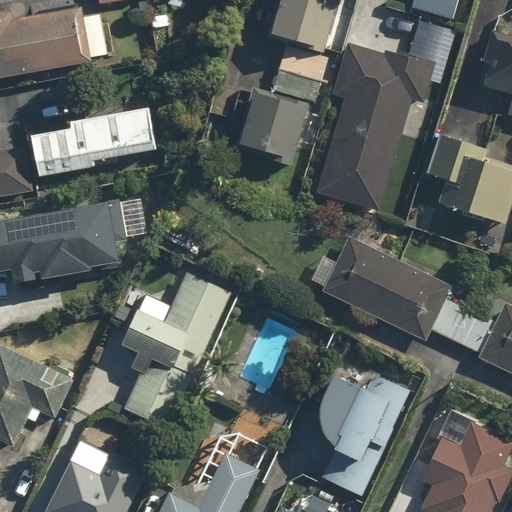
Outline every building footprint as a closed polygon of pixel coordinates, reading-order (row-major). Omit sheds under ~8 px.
[(282,48),(319,60),(339,0),(273,0),(259,40),(282,48)] [(408,0),(405,10),(450,24),(457,0),(408,0)] [(0,78),(106,59),(98,19),(77,23),(74,11),(8,23),(6,11),(0,12),(0,78)] [(511,36),(489,31),(473,88),(511,98),(511,99),(506,121),(511,122),(511,36)] [(336,101),(312,195),(377,213),(406,106),(424,111),(436,67),(341,47),(327,99),(336,101)] [(312,109),(326,65),(282,51),(268,94),(312,109)] [(250,90),(229,148),(286,169),(307,110),(250,90)] [(22,143),(29,180),(147,156),(138,110),(60,126),(62,135),(22,143)] [(457,221),(502,226),(511,197),(511,169),(479,158),(483,151),(436,134),(420,178),(439,185),(434,208),(457,221)] [(29,180),(22,143),(0,147),(0,199),(30,194),(27,181),(29,180)] [(125,239),(121,202),(0,226),(0,270),(19,269),(21,283),(36,281),(35,270),(44,269),(44,275),(118,268),(116,240),(125,239)] [(322,289),(319,296),(422,343),(426,334),(511,376),(511,309),(502,305),(491,327),(441,302),(448,289),(345,238),(332,266),(320,260),(308,282),(322,289)] [(145,365),(123,412),(164,431),(227,297),(183,277),(159,327),(121,309),(104,346),(145,365)] [(0,446),(11,451),(24,422),(32,426),(37,415),(52,422),(72,379),(0,346),(0,446)] [(328,458),(316,484),(358,504),(408,394),(368,376),(359,395),(321,378),(308,407),(312,409),(301,434),(319,442),(315,452),(328,458)] [(419,511),(493,511),(511,478),(511,472),(503,468),(511,452),(511,445),(471,423),(457,449),(437,438),(414,478),(423,483),(413,508),(419,511)] [(101,457),(76,445),(68,461),(62,459),(38,511),(123,511),(143,470),(103,452),(101,457)] [(239,511),(259,475),(223,455),(193,510),(167,495),(157,511),(239,511)]
